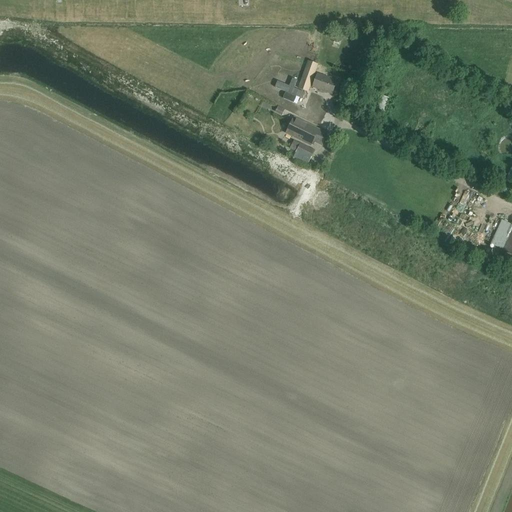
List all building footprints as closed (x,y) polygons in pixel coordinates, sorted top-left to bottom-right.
[(317,63),(307,60),(297,88),(307,92),(317,63)] [(337,81),(317,74),(312,87),(332,94),(337,81)] [(309,125),(293,118),(286,132),(311,144),(313,141),(322,145),(327,134),(309,125)] [(314,149),(294,139),(289,147),(296,151),(309,159),(314,149)] [(329,173),(334,175),(337,169),(331,167),(329,173)] [(511,230),(502,251),(511,255),(511,230)]
